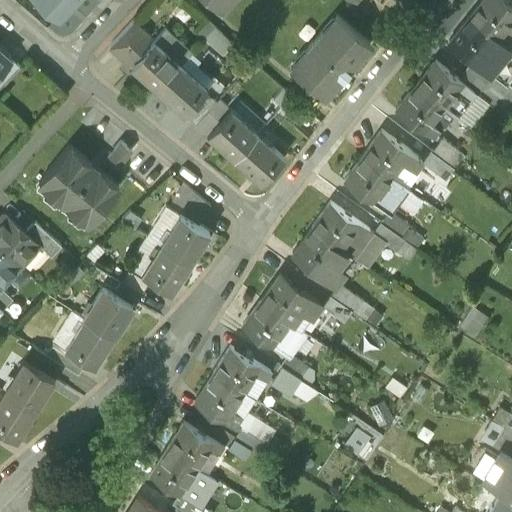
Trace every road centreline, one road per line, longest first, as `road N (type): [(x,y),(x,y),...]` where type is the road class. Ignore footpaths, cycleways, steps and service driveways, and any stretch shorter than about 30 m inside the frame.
road 1 (residential): [(0,490),(195,312),(264,229)]
road 2 (residential): [(264,229),(440,0)]
road 3 (residential): [(91,83),(264,229)]
road 4 (residential): [(91,83),(0,184)]
